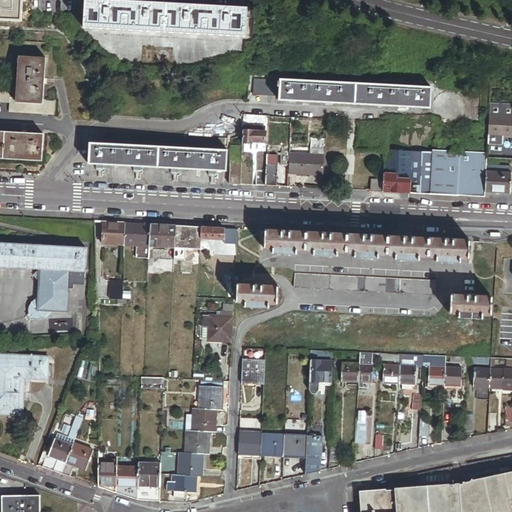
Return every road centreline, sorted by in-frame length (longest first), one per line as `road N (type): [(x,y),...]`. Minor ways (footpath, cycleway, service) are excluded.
road 1 (secondary): [(51,197),(511,221)]
road 2 (residential): [(51,197),(74,147),(103,126),(187,127),(229,107),(444,112)]
road 3 (residential): [(334,480),(511,440)]
road 4 (tertiary): [(511,38),(357,0)]
road 5 (residential): [(205,511),(334,480)]
